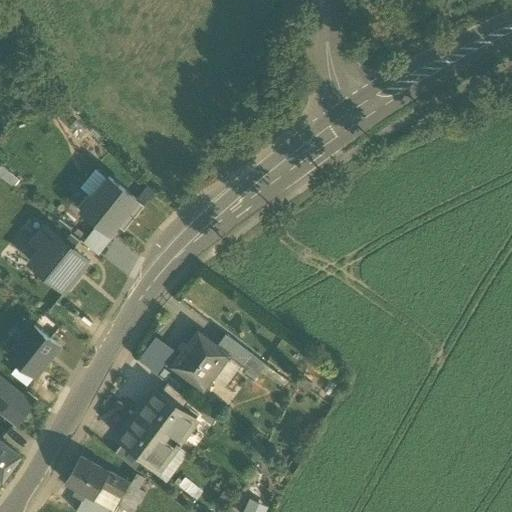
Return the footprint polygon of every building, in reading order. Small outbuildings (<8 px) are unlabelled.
[(144,204),(110,177),(93,198),(89,194),(79,206),(111,231),(120,220),(127,226),(144,204)] [(45,225),(34,239),(42,246),(31,260),(43,270),(47,265),(56,272),(52,277),(67,289),(78,276),(75,273),(87,259),(73,248),(81,239),(72,232),(65,241),(45,225)] [(59,345),(35,326),(20,345),(18,344),(9,355),(34,376),(59,345)] [(175,347),(157,334),(140,357),(159,370),(175,347)] [(227,355),(198,334),(174,366),(203,388),(227,355)] [(251,354),(225,335),(216,347),(227,355),(242,366),(251,354)] [(265,365),(251,354),(242,366),(246,369),(243,373),(253,381),(265,365)] [(30,404),(0,380),(0,410),(16,423),(30,404)] [(190,398),(168,382),(159,393),(181,409),(190,398)] [(159,393),(156,390),(138,414),(179,445),(181,442),(178,441),(194,419),(181,409),(159,393)] [(179,445),(138,414),(120,438),(123,441),(146,458),(158,467),(174,446),(177,448),(179,445)] [(146,458),(123,441),(115,453),(137,470),(146,458)] [(0,481),(18,455),(0,442),(0,481)] [(116,475),(80,455),(65,482),(77,489),(74,494),(83,499),(86,494),(95,499),(102,486),(108,489),(116,475)] [(130,483),(116,475),(108,489),(122,497),(130,483)] [(145,492),(130,483),(122,497),(123,497),(121,501),(135,509),(145,492)] [(108,489),(102,486),(95,499),(94,500),(110,510),(109,511),(111,511),(114,511),(121,501),(123,497),(122,497),(108,489)] [(95,499),(86,494),(83,499),(75,511),(76,511),(108,511),(109,511),(110,510),(94,500),(95,499)] [(240,511),(260,511),(262,503),(244,498),(240,511)]
